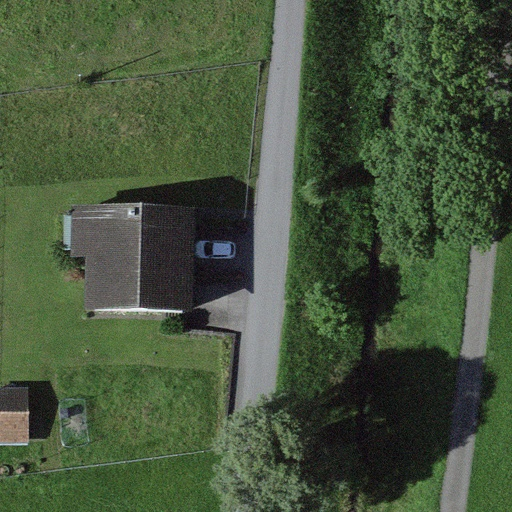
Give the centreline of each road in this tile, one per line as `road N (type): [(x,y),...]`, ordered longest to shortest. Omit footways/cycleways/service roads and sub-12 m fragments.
road 1 (track): [(452,511),(472,366),(500,0)]
road 2 (residential): [(290,0),(247,511)]
